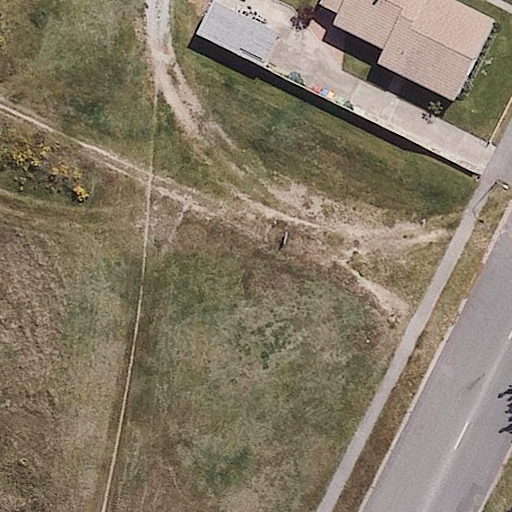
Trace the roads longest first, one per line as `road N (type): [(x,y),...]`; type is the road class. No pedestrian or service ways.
road 1 (track): [(427,302),(261,219),(188,122),(153,0)]
road 2 (residential): [(511,324),(420,511)]
